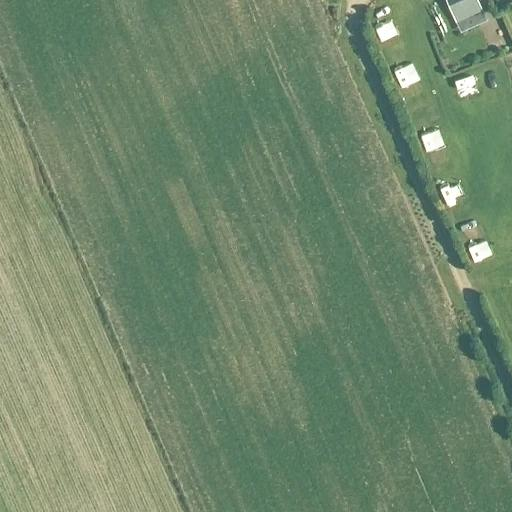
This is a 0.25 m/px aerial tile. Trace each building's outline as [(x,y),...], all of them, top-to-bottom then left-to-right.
[(446,0),(461,33),(486,21),(479,6),(490,0),(446,0)] [(485,63),(473,69),(478,80),(491,73),(485,63)] [(413,113),(423,109),(416,89),(405,92),(413,113)] [(422,129),(427,150),(446,145),(440,124),(422,129)] [(451,174),(440,177),(447,200),(458,197),(451,174)]
